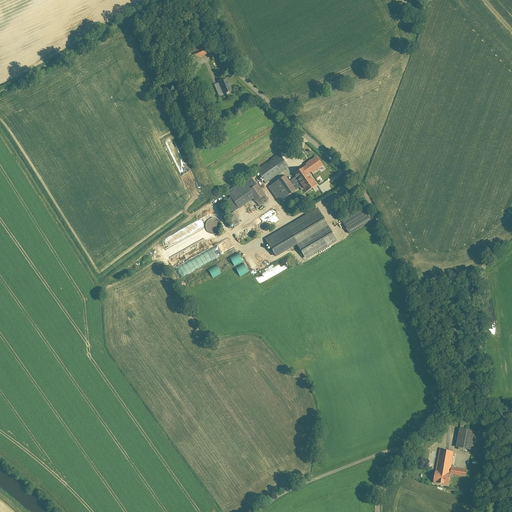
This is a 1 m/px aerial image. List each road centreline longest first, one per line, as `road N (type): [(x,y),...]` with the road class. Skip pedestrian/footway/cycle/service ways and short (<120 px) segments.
road 1 (residential): [(376,511),(386,476),(438,411),(441,387),(361,189),(230,68),(203,0)]
road 2 (track): [(159,0),(0,94)]
